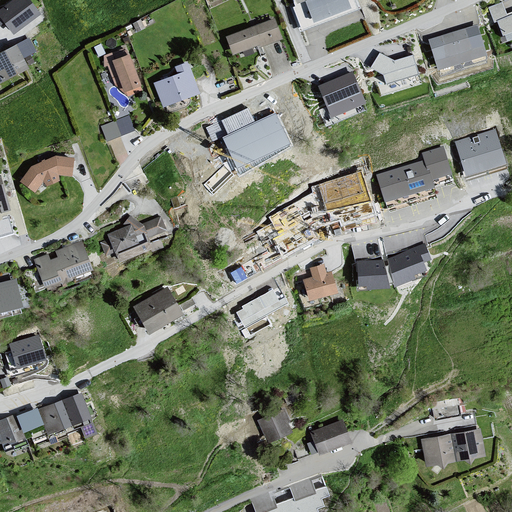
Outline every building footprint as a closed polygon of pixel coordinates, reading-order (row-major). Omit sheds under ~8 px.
[(28,0),(10,0),(0,8),(0,17),(13,34),(39,14),(28,0)] [(292,0),(303,29),(357,9),(353,0),(292,0)] [(511,14),(508,16),(503,2),(489,7),(494,22),(497,21),(503,35),(511,31),(511,14)] [(477,16),(426,35),(441,73),(492,54),(477,16)] [(273,19),(226,37),(234,58),(281,39),(273,19)] [(28,39),(0,53),(0,83),(30,68),(24,58),(35,53),(28,39)] [(126,48),(102,57),(114,86),(124,94),(142,87),(126,48)] [(395,60),(380,52),(371,68),(383,74),(386,84),(419,75),(413,55),(395,60)] [(154,83),(162,106),(200,92),(188,61),(175,65),(178,74),(154,83)] [(363,103),(351,73),(321,86),(333,116),(363,103)] [(255,124),(248,110),(224,121),(230,136),(225,139),(241,172),(289,142),(276,115),(255,124)] [(126,116),(100,127),(106,143),(133,132),(126,116)] [(505,163),(495,132),(456,144),(466,175),(505,163)] [(450,173),(442,149),(424,154),(426,159),(377,174),(386,202),(432,187),(430,179),(450,173)] [(31,166),(20,182),(34,194),(43,181),(46,187),(61,181),(59,175),(71,177),(74,158),(56,156),(31,166)] [(0,175),(0,214),(11,211),(0,175)] [(103,244),(108,254),(118,249),(123,262),(153,249),(148,239),(167,230),(162,219),(147,225),(131,214),(123,224),(126,226),(109,233),(112,240),(103,244)] [(50,254),(36,260),(48,290),(98,270),(85,239),(57,251),(59,258),(52,260),(50,254)] [(386,254),(395,281),(415,275),(413,269),(431,263),(424,242),(386,254)] [(382,255),(356,256),(357,284),(391,283),(390,260),(382,261),(382,255)] [(305,279),(310,300),(339,293),(334,272),(328,273),(326,263),(312,267),(314,276),(305,279)] [(0,313),(27,306),(20,277),(0,282),(0,313)] [(263,309),(286,299),(280,287),(257,297),(263,309)] [(170,288),(135,307),(151,333),(185,315),(170,288)] [(34,341),(10,348),(18,370),(41,362),(34,341)] [(91,420),(81,392),(62,399),(73,428),(91,420)] [(430,401),(432,418),(460,414),(458,397),(430,401)] [(73,428),(62,399),(38,409),(43,422),(48,436),(73,428)] [(22,429),(43,422),(38,409),(37,407),(16,415),(22,429)] [(284,408),(258,419),(268,443),(295,431),(284,408)] [(16,420),(14,414),(0,418),(0,440),(1,441),(4,451),(13,448),(14,451),(29,445),(26,438),(24,439),(23,436),(24,435),(22,429),(18,419),(16,420)] [(343,419),(311,431),(320,455),(352,443),(343,419)] [(482,429),(452,435),(458,463),(488,457),(482,429)] [(452,435),(421,440),(427,470),(458,463),(452,435)] [(327,485),(256,509),(256,511),(318,511),(316,504),(323,502),(321,494),(329,492),(327,485)]
